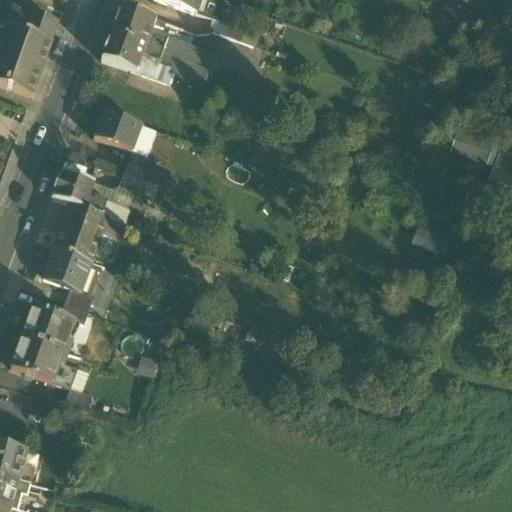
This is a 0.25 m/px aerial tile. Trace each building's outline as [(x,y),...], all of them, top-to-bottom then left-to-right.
[(150,0),(150,1),(194,17),(200,0),(150,0)] [(0,27),(4,29),(11,12),(0,8),(0,27)] [(154,24),(118,11),(109,37),(145,50),(149,39),(154,24)] [(57,27),(29,16),(28,18),(11,12),(4,29),(6,30),(50,46),(57,27)] [(242,33),(214,23),(209,35),(238,45),(242,33)] [(50,46),(6,30),(0,46),(0,89),(31,100),(50,46)] [(256,38),(242,33),(238,45),(252,50),(256,38)] [(145,50),(109,37),(100,63),(136,76),(141,60),(145,50)] [(166,43),(156,39),(155,40),(149,39),(145,50),(161,56),(166,43)] [(177,47),(166,43),(161,56),(172,60),(177,47)] [(177,47),(172,60),(208,73),(217,77),(222,64),(177,47)] [(161,56),(145,50),(141,60),(147,64),(147,65),(157,68),(161,56)] [(172,60),(161,56),(157,68),(168,72),(172,60)] [(208,73),(172,60),(168,72),(167,78),(177,82),(176,86),(200,95),(208,73)] [(140,130),(101,116),(91,143),(130,157),(140,130)] [(459,130),(449,155),(491,170),(500,146),(459,130)] [(148,173),(127,165),(124,174),(145,182),(148,173)] [(511,181),(491,174),(483,194),(496,199),(511,204),(511,181)] [(93,187),(59,175),(49,200),(68,207),(83,213),(87,202),(93,187)] [(496,199),(483,194),(473,223),(486,228),(496,199)] [(110,208),(93,201),(92,204),(87,202),(83,213),(106,221),(109,212),(110,208)] [(83,213),(68,207),(52,252),(89,266),(106,221),(83,213)] [(424,231),(419,247),(434,252),(439,236),(424,231)] [(89,266),(52,252),(42,282),(79,295),(89,266)] [(87,316),(64,308),(60,319),(73,324),(73,325),(82,328),(87,316)] [(60,319),(32,309),(21,340),(66,356),(71,343),(67,342),(73,325),(73,324),(60,319)] [(66,356),(21,340),(10,371),(51,386),(58,368),(62,369),(66,356)] [(144,360),(140,374),(154,377),(158,364),(144,360)] [(24,453),(0,445),(0,480),(16,485),(23,486),(28,488),(33,471),(21,468),(24,453)] [(9,511),(16,485),(0,480),(0,510),(7,511),(9,511)] [(16,485),(9,511),(16,511),(20,497),(23,486),(16,485)] [(23,486),(20,497),(26,499),(28,488),(23,486)]
